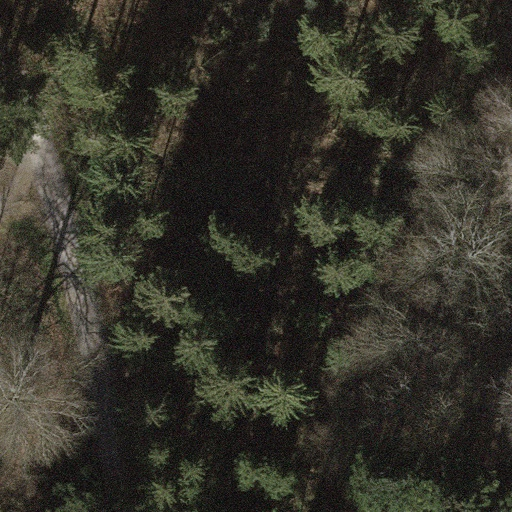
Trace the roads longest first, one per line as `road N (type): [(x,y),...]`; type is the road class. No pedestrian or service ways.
road 1 (track): [(49,190),(109,410),(115,511)]
road 2 (track): [(0,68),(49,190)]
